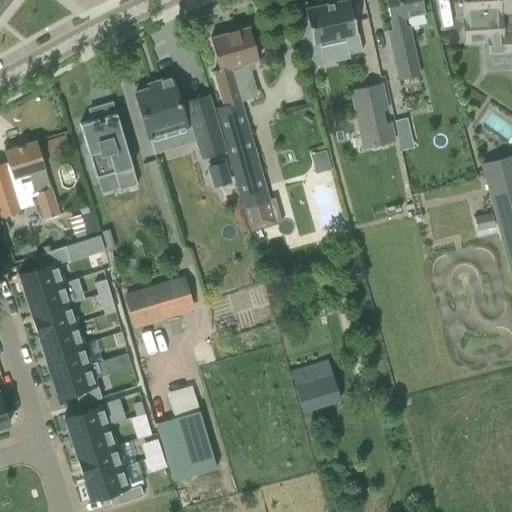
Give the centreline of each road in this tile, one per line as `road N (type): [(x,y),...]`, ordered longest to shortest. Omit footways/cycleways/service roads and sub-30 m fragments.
road 1 (tertiary): [(156,0),(0,85)]
road 2 (residential): [(41,447),(0,308)]
